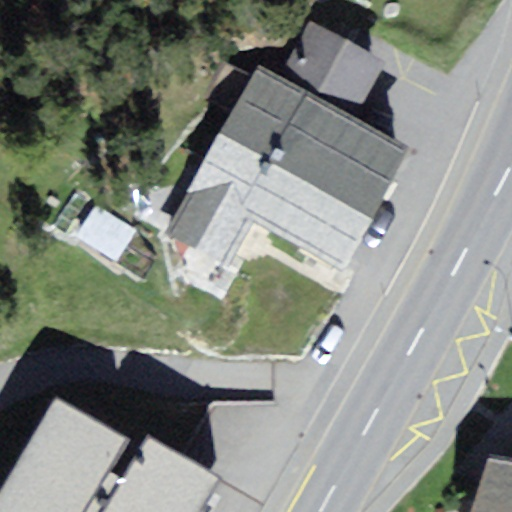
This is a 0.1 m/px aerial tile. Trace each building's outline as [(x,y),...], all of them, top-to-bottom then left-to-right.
[(333,107),(355,118),(385,60),(310,21),(280,79),(333,107)] [(280,79),(258,68),(168,235),(227,266),(254,222),(265,230),(333,107),(280,79)] [(355,118),(333,107),(265,230),(340,271),(409,148),(355,118)] [(0,511),(201,511),(222,476),(150,434),(124,479),(109,471),(128,437),(56,395),(0,492),(0,511)] [(511,511),(511,457),(491,454),(475,511),(511,511)]
